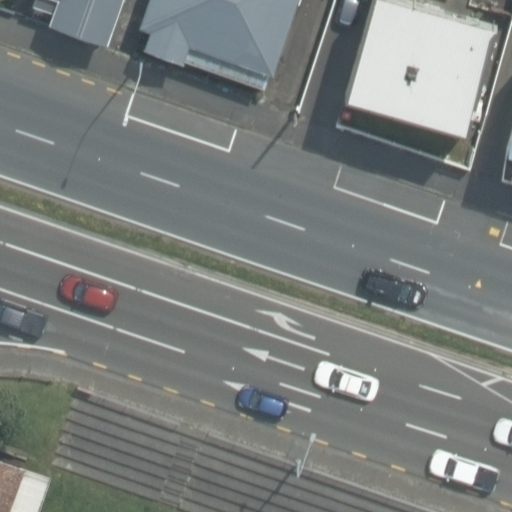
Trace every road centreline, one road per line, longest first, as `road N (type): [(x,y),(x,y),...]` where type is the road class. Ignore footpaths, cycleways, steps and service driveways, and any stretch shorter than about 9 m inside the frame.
road 1 (trunk): [(0,106),(511,287)]
road 2 (trunk): [(511,428),(87,289)]
